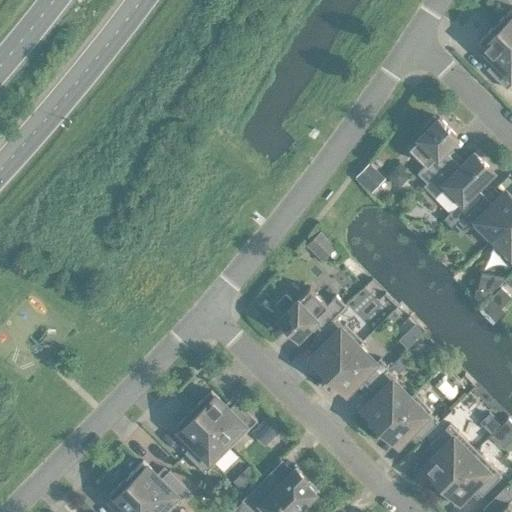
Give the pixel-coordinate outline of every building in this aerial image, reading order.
[(511,7),(495,25),(511,41),(511,7)] [(511,83),(511,41),(495,25),(478,42),(495,60),(487,68),(507,89),(511,83)] [(417,172),(426,182),(427,182),(452,157),(443,148),(457,135),(439,117),(437,119),(434,115),(421,128),(424,131),(409,146),(426,163),(417,172)] [(427,182),(426,182),(423,186),(435,198),(443,190),(458,205),(493,171),(475,153),(461,166),(452,157),(427,182)] [(370,162),(356,176),(372,191),(385,177),(370,162)] [(472,223),(490,241),(511,218),(511,195),(506,190),(493,203),(484,194),(466,213),(474,221),(472,223)] [(511,218),(490,241),(507,259),(509,257),(511,259),(511,218)] [(321,230),(306,244),(321,260),(336,246),(321,230)] [(481,271),(479,287),(492,290),(506,276),(481,271)] [(312,321),(321,330),(335,316),(346,305),(336,295),(327,304),(310,287),(281,316),(299,334),(312,321)] [(501,287),(491,297),(501,307),(511,297),(501,287)] [(311,356),(329,374),(358,344),(359,345),(363,341),(345,322),(343,324),(335,316),(321,330),(316,334),(325,343),(311,356)] [(428,337),(424,341),(430,346),(434,342),(428,337)] [(360,378),(368,386),(387,368),(389,366),(380,357),(376,362),(359,345),(358,344),(329,374),(346,391),(360,378)] [(363,408),(381,426),(410,396),(393,379),(395,377),(390,372),(387,368),(368,386),(377,395),(363,408)] [(211,390),(193,408),(231,446),(257,420),(237,400),(229,408),(211,390)] [(410,396),(381,426),(398,443),(412,430),(420,439),(439,420),(430,412),(432,410),(414,392),(410,396)] [(231,446),(193,408),(176,425),(193,443),(185,452),(205,472),(231,446)] [(267,416),(256,428),(266,439),(278,427),(267,416)] [(511,422),(508,418),(491,435),(504,447),(511,438),(511,422)] [(420,469),(438,487),(476,449),(450,423),(430,443),(438,452),(420,469)] [(476,449),(438,487),(455,504),(473,487),(482,495),(502,475),(476,449)] [(143,460),(125,478),(159,511),(166,511),(189,490),(169,469),(161,478),(143,460)] [(255,511),(265,511),(267,510),(269,511),(296,511),(316,492),(305,481),(308,479),(296,467),(276,487),(266,477),(243,500),(255,511)] [(159,511),(125,478),(108,495),(124,511),(159,511)] [(511,511),(511,504),(509,501),(511,498),(511,488),(507,484),(483,508),(487,511),(511,511)]
